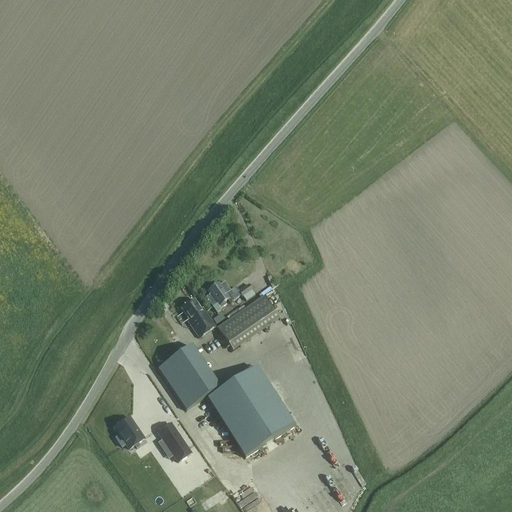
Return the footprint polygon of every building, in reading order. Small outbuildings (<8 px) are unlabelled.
[(266,260),(260,261),(262,271),(268,270),(266,260)] [(241,296),(239,293),(239,292),(237,290),(234,289),(231,292),(224,283),(220,286),(219,284),(208,292),(210,296),(206,298),(213,308),(217,305),(220,310),(226,306),(225,303),(229,299),(232,303),(241,296)] [(252,291),(248,286),(239,292),(239,293),(241,296),(243,298),(252,291)] [(194,301),(181,310),(189,322),(188,323),(200,340),(216,329),(203,309),(201,310),(194,301)] [(217,305),(213,308),(217,314),(222,311),(221,309),(220,310),(217,305)] [(221,315),(213,320),(216,325),(224,320),(221,315)] [(218,384),(195,349),(190,341),(159,361),(190,409),(197,404),(194,399),(218,384)] [(296,425),(256,367),(220,392),(208,400),(248,458),(296,425)] [(199,419),(205,416),(200,406),(194,409),(199,419)] [(115,429),(120,437),(115,440),(122,449),(126,446),(129,451),(144,441),(129,420),(115,429)] [(170,426),(158,434),(178,464),(191,455),(170,426)] [(339,460),(344,470),(339,473),(346,487),(357,482),(345,458),(339,460)] [(368,483),(365,471),(357,474),(360,485),(368,483)] [(336,499),(337,498),(322,480),(319,482),(322,487),(319,490),(335,510),(341,505),(336,499)] [(294,511),(298,511),(301,511),(289,486),(284,488),(294,511)] [(309,507),(311,511),(326,511),(320,500),(309,507)]
